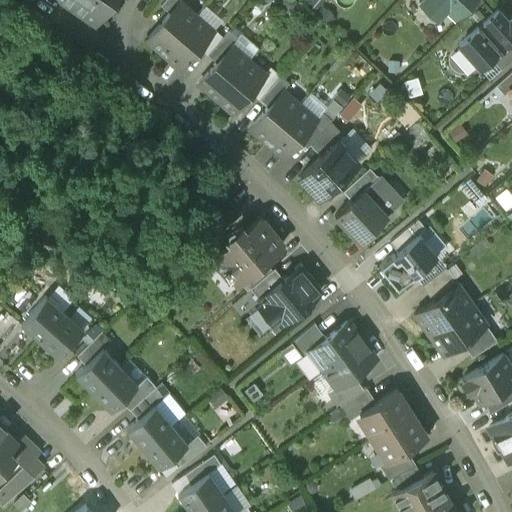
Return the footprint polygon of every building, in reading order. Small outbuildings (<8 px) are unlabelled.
[(63,0),(93,21),(108,0),(107,0),(63,0)] [(164,0),(160,5),(169,12),(179,1),(179,0),(164,0)] [(424,0),(422,3),(423,4),(420,7),(434,19),(436,17),(437,17),(446,8),(454,16),(469,0),(424,0)] [(169,12),(146,39),(163,54),(196,16),(179,1),(169,12)] [(497,10),(458,45),(479,68),(491,58),(511,38),(511,16),(507,21),(497,10)] [(196,16),(163,54),(179,68),(198,47),(212,30),(196,16)] [(212,30),(198,47),(207,54),(222,37),(213,29),(212,30)] [(222,37),(207,54),(216,62),(231,45),(237,38),(228,30),(222,37)] [(511,38),(491,58),(501,69),(511,59),(511,38)] [(216,62),(198,83),(215,97),(248,59),(231,45),(216,62)] [(264,74),(248,59),(215,97),(232,112),(249,91),(264,74)] [(264,74),(249,91),(258,99),(279,75),(270,67),(264,74)] [(511,86),(511,70),(495,85),(503,95),(509,90),(508,89),(511,86)] [(299,104),(282,90),(249,128),(266,142),(299,104)] [(299,104),(266,142),(283,157),(300,136),(315,119),(299,104)] [(330,120),(321,112),(315,119),(300,136),(309,144),(329,121),(330,120)] [(309,144),(320,156),(337,140),(338,141),(343,136),(329,121),(309,144)] [(338,141),(337,140),(320,156),(299,175),(318,196),(356,161),(338,141)] [(368,167),(342,191),(350,200),(362,189),(363,189),(377,176),(368,167)] [(363,189),(362,189),(350,200),(334,215),(358,241),(386,215),(363,189)] [(237,216),(227,204),(219,222),(225,228),(237,216)] [(256,219),(242,230),(239,226),(227,235),(231,240),(220,249),(216,258),(218,259),(213,263),(219,271),(224,268),(226,271),(228,270),(237,281),(264,259),(280,246),(280,241),(271,229),(270,230),(261,219),(256,219)] [(417,219),(389,241),(397,251),(418,233),(425,228),(417,219)] [(397,251),(378,266),(396,287),(436,254),(418,233),(397,251)] [(264,259),(238,280),(246,289),(249,287),(271,269),(264,259)] [(282,277),(258,298),(262,302),(258,305),(272,323),(276,319),(280,324),(320,291),(298,264),(282,277)] [(445,266),(421,285),(432,301),(457,283),(445,266)] [(271,269),(249,287),(258,298),(282,277),(273,267),(271,269)] [(432,301),(415,313),(428,333),(471,303),(457,283),(432,301)] [(64,312),(45,295),(20,323),(39,340),(64,312)] [(471,303),(428,333),(442,352),(460,340),(485,323),(471,303)] [(83,329),(64,312),(39,340),(57,357),(83,329)] [(325,337),(308,349),(308,350),(322,368),(361,339),(347,320),(325,337)] [(313,322),(290,342),(300,356),(308,350),(308,349),(325,337),(313,322)] [(485,323),(460,340),(471,356),(496,340),(485,323)] [(101,330),(76,355),(84,364),(102,347),(110,339),(101,330)] [(361,339),(322,368),(335,385),(335,386),(352,374),(374,357),(361,339)] [(84,364),(75,373),(92,392),(119,366),(102,347),(84,364)] [(511,368),(503,353),(461,377),(463,379),(461,380),(468,392),(472,389),(479,401),(486,398),(511,382),(511,368)] [(137,384),(119,366),(92,392),(110,410),(120,400),(137,384)] [(352,374),(335,386),(335,385),(326,391),(337,406),(341,404),(362,388),(352,374)] [(146,376),(120,400),(129,409),(155,386),(146,376)] [(511,382),(486,398),(493,410),(506,402),(511,398),(511,382)] [(155,386),(129,409),(137,418),(155,404),(164,396),(155,386)] [(362,388),(341,404),(350,418),(358,412),(375,401),(365,387),(362,388)] [(375,401),(358,412),(364,421),(363,426),(371,437),(411,411),(396,388),(375,401)] [(155,404),(137,418),(125,428),(142,448),(171,424),(155,404)] [(411,411),(371,437),(378,448),(382,449),(387,458),(388,459),(405,448),(426,435),(411,411)] [(511,412),(488,427),(507,459),(511,456),(511,412)] [(14,439),(0,424),(0,468),(12,456),(4,448),(14,439)] [(187,443),(171,424),(142,448),(158,467),(170,457),(187,444),(187,443)] [(42,466),(32,456),(37,451),(20,433),(14,439),(4,448),(12,456),(21,464),(0,486),(0,498),(3,502),(42,466)] [(197,435),(187,443),(187,444),(170,457),(178,466),(205,445),(197,435)] [(405,448),(388,459),(387,458),(379,463),(389,478),(393,476),(414,463),(405,448)] [(213,454),(184,474),(190,484),(208,472),(220,463),(213,454)] [(414,463),(393,476),(398,487),(421,475),(414,463)] [(454,511),(432,469),(421,475),(398,487),(390,491),(401,511),(454,511)] [(190,484),(177,493),(189,511),(194,511),(222,493),(208,472),(190,484)] [(235,511),(222,493),(194,511),(235,511)]
